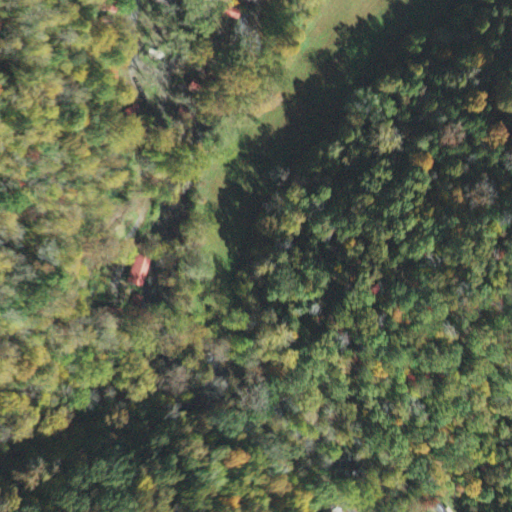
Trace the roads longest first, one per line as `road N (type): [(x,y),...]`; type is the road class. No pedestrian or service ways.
road 1 (residential): [(357,511),(326,479),(214,404),(168,396),(115,404),(0,464)]
road 2 (residential): [(137,0),(128,54),(161,162),(82,302)]
